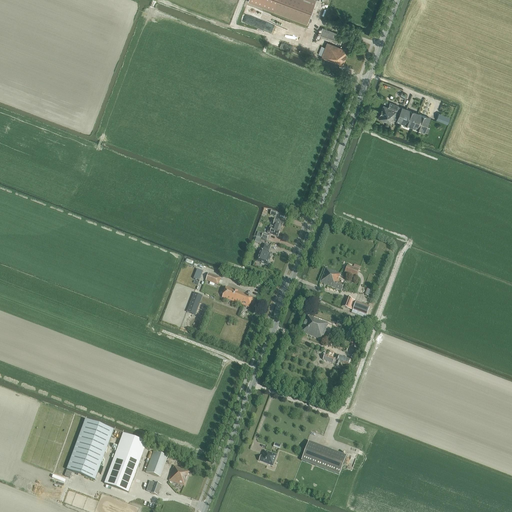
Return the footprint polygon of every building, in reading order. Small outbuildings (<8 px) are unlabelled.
[(248,0),(248,1),(307,24),(316,0),(315,0),(248,0)] [(332,41),(340,44),(343,34),(322,28),(320,35),(333,39),(332,41)] [(321,58),(342,66),(344,62),(346,55),(348,51),(327,43),(325,48),(321,47),(318,55),(322,56),(321,58)] [(396,113),(404,116),(406,109),(403,108),(398,107),(399,106),(390,103),(388,108),(384,106),(381,113),(394,118),(396,113)] [(413,128),(418,114),(406,109),(404,116),(401,123),(413,128)] [(404,116),(396,113),(394,118),(381,113),(379,119),(392,125),(394,120),(401,123),(404,116)] [(450,118),(439,113),(436,120),(447,124),(450,118)] [(418,114),(413,128),(425,133),(430,119),(418,114)] [(283,222),(275,219),(273,225),(274,225),(273,227),(281,230),(283,222)] [(272,228),(270,234),(278,237),(281,230),(273,227),(272,229),(272,228)] [(261,250),(257,262),(267,266),(268,266),(269,261),(271,258),(272,253),(268,252),(271,246),(264,244),(262,250),(261,250)] [(357,277),(360,270),(348,265),(345,273),(357,277)] [(344,284),(339,282),(340,279),(339,278),(341,274),(326,268),(320,283),(342,291),(344,284)] [(193,279),(199,281),(203,272),(197,270),(193,279)] [(220,278),(208,274),(205,281),(217,285),(220,278)] [(253,304),(255,300),(249,298),(250,297),(226,288),(223,298),(249,307),(250,303),(253,304)] [(202,296),(194,293),(187,312),(195,315),(202,296)] [(352,299),(346,297),(342,307),(351,310),(355,301),(352,299)] [(356,302),(353,310),(367,315),(370,307),(356,302)] [(326,329),(328,324),(308,316),(302,333),(323,341),(327,329),(326,329)] [(334,364),(335,359),(326,355),(324,360),(334,364)] [(350,360),(339,356),(336,365),(338,366),(340,362),(348,366),(350,360)] [(114,431),(85,420),(67,470),(95,481),(114,431)] [(146,443),(123,434),(119,447),(118,447),(104,484),(128,493),(142,456),(146,443)] [(339,475),(346,456),(309,442),(301,461),(339,475)] [(148,458),(149,458),(145,473),(161,477),(167,456),(153,452),(152,453),(150,452),(148,458)] [(261,456),(259,461),(273,466),(277,456),(265,452),(264,455),(263,454),(262,457),(261,456)] [(188,476),(189,471),(174,466),(169,481),(184,486),(188,476)] [(161,485),(155,483),(151,493),(157,496),(161,485)]
